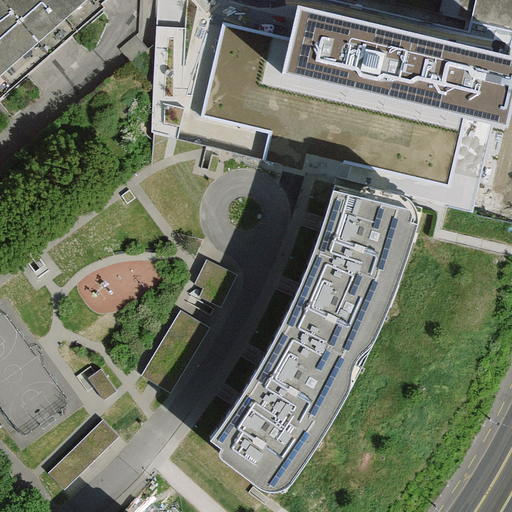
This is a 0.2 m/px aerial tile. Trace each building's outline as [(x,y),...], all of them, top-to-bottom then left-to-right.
[(2,0),(0,0),(0,92),(47,52),(2,0)] [(2,0),(47,52),(107,0),(2,0)] [(471,22),(474,22),(478,0),(444,0),(441,15),(471,22)] [(511,30),(511,0),(478,0),(474,22),(508,30),(511,30)] [(469,34),(466,46),(299,6),(291,39),(225,24),(203,116),(271,132),(268,146),(264,159),(443,203),(474,211),(511,45),(511,43),(505,43),(507,35),(508,30),(474,22),(471,22),(469,34)] [(0,216),(153,85),(133,63),(0,178),(0,216)] [(321,258),(397,291),(408,256),(417,229),(422,212),(363,195),(345,190),(330,233),(321,258)] [(397,291),(321,258),(308,289),(294,319),(370,357),(381,328),(397,291)] [(239,275),(209,259),(196,284),(205,289),(201,296),(223,307),(239,275)] [(183,311),(143,377),(172,394),(212,328),(183,311)] [(352,388),(370,357),(294,319),(279,347),(262,377),(329,420),(352,388)] [(118,390),(102,369),(89,378),(104,399),(118,390)] [(311,450),(329,420),(262,377),(245,402),(222,434),(238,446),(287,482),(311,450)] [(104,420),(50,474),(66,490),(121,437),(104,420)]
